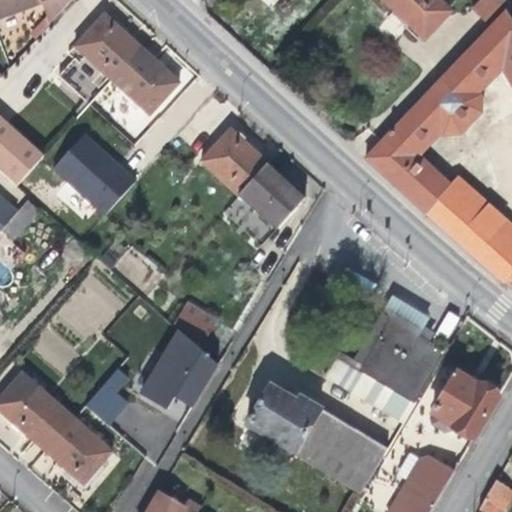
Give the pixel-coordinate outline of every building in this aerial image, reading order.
[(49,23),(70,0),(0,0),(0,18),(43,2),(49,23)] [(439,0),(383,0),(424,39),(451,10),(439,0)] [(506,11),(511,6),(505,0),(480,0),(472,9),(490,27),(506,11)] [(511,83),(511,21),(506,11),(490,27),(365,158),(428,216),(452,190),(415,156),(440,129),(443,132),(459,132),(479,112),(478,96),(475,93),(501,65),(511,83)] [(112,80),(142,48),(123,31),(104,14),(68,55),(75,60),(60,78),(90,105),(112,80)] [(166,71),(142,48),(112,80),(149,114),(179,82),(166,71)] [(0,170),(17,185),(44,156),(0,118),(0,170)] [(238,195),(268,163),(245,142),(231,129),(201,162),(238,195)] [(106,214),(136,181),(124,169),(122,171),(99,150),(100,148),(84,134),(54,167),(106,214)] [(284,178),(268,163),(238,195),(275,229),(305,196),(284,178)] [(483,266),(502,281),(511,269),(511,230),(460,181),(452,190),(428,216),(483,266)] [(0,229),(17,211),(0,195),(0,229)] [(40,211),(27,199),(17,211),(0,229),(0,232),(12,243),(40,211)] [(123,259),(145,280),(152,273),(129,253),(123,259)] [(137,289),(145,280),(123,259),(115,268),(137,289)] [(511,288),(511,269),(502,281),(511,288)] [(188,303),(175,323),(205,341),(218,320),(188,303)] [(414,404),(447,350),(429,341),(420,335),(426,327),(387,303),(364,343),(365,350),(369,354),(362,365),(358,371),(414,404)] [(446,311),(438,332),(451,336),(458,315),(446,311)] [(420,335),(429,341),(435,332),(426,327),(420,335)] [(216,363),(179,331),(140,393),(169,410),(177,397),(184,401),(191,406),(216,363)] [(352,361),(362,365),(369,354),(365,350),(364,343),(358,353),(352,361)] [(327,375),(404,422),(414,404),(358,371),(337,359),(327,375)] [(86,405),(108,425),(128,402),(118,393),(130,380),(118,369),(86,405)] [(0,411),(20,429),(45,451),(74,418),(22,372),(0,396),(0,411)] [(453,427),(474,440),(501,396),(498,394),(499,390),(499,386),(488,379),(484,380),(481,384),(479,383),(478,384),(457,372),(431,418),(432,423),(446,432),(452,430),(453,427)] [(245,425),(361,494),(388,449),(299,395),(297,399),(270,383),(245,425)] [(74,418),(45,451),(61,465),(83,485),(111,452),(74,418)] [(388,511),(431,511),(455,472),(429,455),(422,457),(390,510),(388,511)] [(511,503),(511,490),(496,480),(486,497),(500,505),(508,510),(511,503)] [(197,511),(201,507),(190,501),(186,508),(159,491),(146,511),(197,511)] [(496,511),(500,505),(486,497),(479,509),(484,511),(496,511)]
